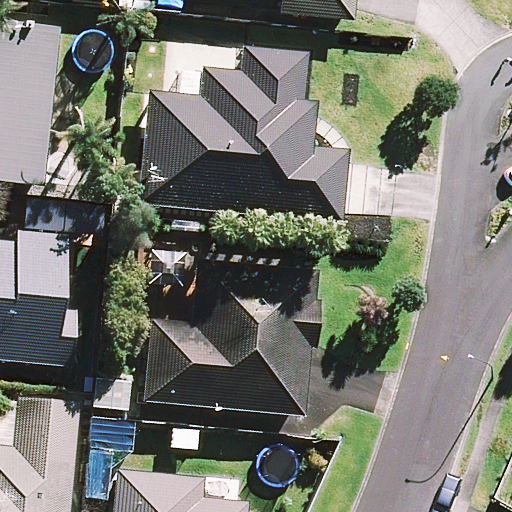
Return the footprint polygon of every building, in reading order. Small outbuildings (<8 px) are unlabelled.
[(284,0),(284,10),(356,13),(356,0),(284,0)] [(60,23),(0,16),(0,174),(43,179),(60,23)] [(309,50),(245,46),(244,69),(185,65),(183,92),(152,91),(145,201),(222,206),(223,200),(346,207),(349,147),(313,145),(316,94),(306,94),(309,50)] [(77,234),(27,230),(26,238),(0,235),(0,354),(68,360),(77,234)] [(190,249),(153,246),(150,281),(186,284),(190,249)] [(320,268),(206,260),(202,321),(152,318),(146,399),(310,410),(320,268)] [(0,511),(70,511),(79,398),(0,391),(0,511)] [(136,458),(163,460),(164,451),(197,454),(199,429),(139,424),(136,458)] [(199,475),(119,466),(114,511),(244,511),(246,502),(197,497),(199,475)]
